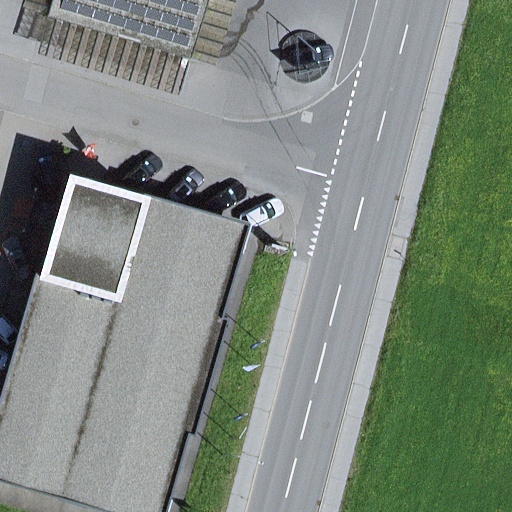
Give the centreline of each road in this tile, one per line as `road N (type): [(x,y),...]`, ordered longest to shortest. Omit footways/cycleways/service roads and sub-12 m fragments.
road 1 (residential): [(365,189),(0,83)]
road 2 (primary): [(365,189),(283,511)]
road 3 (primary): [(414,0),(365,189)]
